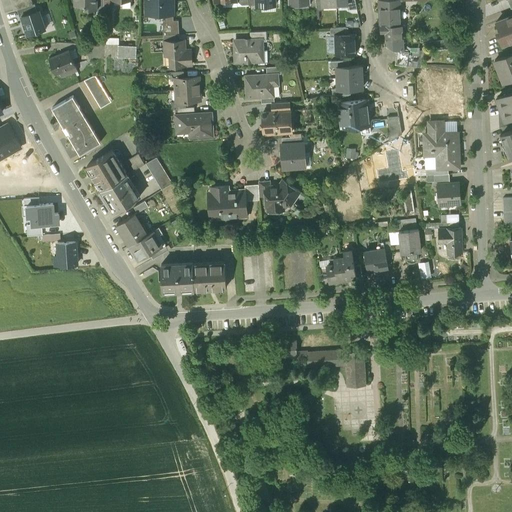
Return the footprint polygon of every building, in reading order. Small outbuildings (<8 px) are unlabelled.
[(31,0),(27,0),(14,4),(16,10),(33,4),(31,0)] [(73,0),(74,5),(85,5),(85,9),(96,9),(97,9),(97,0),(73,0)] [(172,0),(145,0),(146,14),(165,14),(173,14),(172,0)] [(321,0),(315,0),(316,11),(323,11),(323,5),(322,5),(321,0)] [(355,0),(346,0),(347,4),(348,9),(357,9),(355,0)] [(398,0),(380,0),(381,26),(386,26),(400,25),(398,0)] [(22,15),(36,11),(34,4),(17,9),(19,16),(22,15)] [(28,35),(45,29),(39,10),(36,11),(22,15),(28,35)] [(511,14),(497,20),(502,34),(499,35),(502,44),(511,40),(511,14)] [(165,20),(163,21),(163,35),(165,35),(179,34),(178,20),(165,20)] [(400,25),(386,26),(386,42),(387,43),(387,44),(388,45),(390,46),(396,47),(397,48),(402,49),(401,25),(400,25)] [(348,27),(330,28),(330,36),(335,36),(335,35),(348,34),(348,27)] [(348,34),(335,35),(335,36),(336,55),(355,54),(354,34),(348,34)] [(262,37),(250,38),(250,40),(236,40),(234,41),(234,42),(234,43),(234,53),(235,53),(235,62),(263,61),(262,38),(262,37)] [(165,41),(163,41),(164,56),(172,55),(172,63),(181,62),(181,66),(191,65),(190,50),(186,50),(183,47),(183,40),(179,40),(165,41)] [(136,46),(118,45),(118,57),(136,58),(136,46)] [(402,49),(397,48),(395,64),(407,66),(409,50),(402,49)] [(69,49),(49,57),(56,74),(61,73),(62,77),(78,71),(69,49)] [(419,51),(409,50),(407,66),(417,67),(419,51)] [(511,52),(494,59),(499,72),(500,71),(504,81),(511,78),(511,52)] [(280,66),(266,67),(266,74),(278,73),(278,74),(281,74),(280,66)] [(349,66),(336,67),(337,78),(362,77),(361,66),(349,66)] [(266,74),(244,75),(245,85),(247,85),(248,98),(261,97),(270,97),(270,96),(269,86),(279,85),(278,74),(278,73),(266,74)] [(110,101),(95,76),(93,76),(84,80),(100,107),(110,101)] [(183,78),(175,78),(176,90),(199,88),(199,77),(183,78)] [(362,77),(337,78),(337,89),(350,88),(362,88),(362,77)] [(279,85),(269,86),(270,96),(273,96),(279,96),(279,85)] [(199,88),(176,90),(176,102),(185,101),(200,100),(199,88)] [(511,91),(497,97),(505,119),(511,116),(511,91)] [(99,143),(71,97),(55,107),(58,113),(56,114),(77,148),(79,147),(82,153),(99,143)] [(367,100),(340,103),(342,129),(361,126),(361,123),(369,122),(367,100)] [(274,102),(272,102),(272,112),(290,111),(289,101),(274,102)] [(410,107),(397,108),(399,116),(402,134),(407,133),(405,122),(412,121),(410,107)] [(272,112),(262,113),(263,133),(294,131),(292,110),(290,111),(272,112)] [(194,113),(175,114),(176,127),(191,126),(192,137),(212,136),(211,122),(210,122),(210,112),(194,113)] [(399,116),(387,118),(389,142),(402,134),(399,116)] [(442,121),(429,122),(429,134),(443,133),(442,121)] [(0,126),(0,159),(22,147),(8,122),(0,126)] [(150,147),(138,126),(127,133),(140,153),(150,147)] [(511,129),(500,134),(509,157),(511,156),(511,129)] [(429,134),(424,134),(425,169),(449,168),(458,168),(458,151),(457,151),(456,133),(443,133),(429,134)] [(282,144),(281,144),(282,165),(292,165),(293,168),(303,167),(301,143),(282,144)] [(113,151),(87,166),(101,190),(127,175),(113,151)] [(138,154),(128,160),(134,171),(144,165),(138,154)] [(156,157),(146,164),(162,190),(172,184),(156,157)] [(448,174),(434,175),(434,186),(439,186),(438,184),(449,184),(448,174)] [(140,197),(127,175),(101,190),(114,213),(130,204),(129,203),(140,197)] [(270,180),(258,181),(258,182),(258,186),(259,197),(265,196),(265,193),(270,193),(270,186),(270,180)] [(270,186),(270,193),(265,193),(265,196),(266,207),(267,207),(273,207),(273,204),(281,203),(281,206),(283,206),(285,206),(286,207),(289,207),(299,192),(282,180),(278,185),(270,186)] [(449,184),(438,184),(439,186),(439,204),(459,203),(459,196),(459,188),(458,188),(458,183),(449,184)] [(244,190),(228,191),(228,186),(210,187),(212,211),(229,210),(229,218),(247,216),(246,201),(245,190),(244,190)] [(244,187),(244,190),(245,190),(246,201),(260,200),(259,197),(258,186),(244,187)] [(405,212),(414,211),(410,190),(401,191),(405,212)] [(511,197),(502,198),(503,211),(511,210),(511,197)] [(38,198),(23,199),(24,206),(25,206),(38,205),(38,198)] [(145,200),(134,207),(137,212),(148,206),(145,200)] [(281,203),(273,204),(273,207),(267,207),(267,210),(267,213),(283,212),(283,206),(281,206),(281,203)] [(53,204),(38,205),(25,206),(26,218),(30,218),(30,225),(41,224),(59,223),(58,213),(53,214),(53,204)] [(511,210),(503,211),(504,224),(511,223),(511,210)] [(147,234),(134,214),(117,224),(129,245),(147,234)] [(413,219),(399,221),(401,231),(415,230),(413,219)] [(391,222),(392,233),(399,232),(399,231),(401,231),(399,221),(391,222)] [(41,224),(30,225),(26,225),(27,236),(42,235),(41,224)] [(459,228),(438,229),(439,238),(447,238),(448,253),(462,253),(461,228),(459,228)] [(147,234),(129,245),(139,260),(153,252),(164,245),(165,244),(156,229),(147,234)] [(401,231),(399,231),(399,232),(400,240),(401,252),(405,252),(406,255),(406,257),(407,259),(408,261),(411,262),(413,261),(415,260),(416,258),(417,256),(416,250),(420,250),(420,244),(420,239),(419,239),(418,229),(415,230),(401,231)] [(389,233),(390,242),(400,240),(399,232),(392,233),(389,233)] [(54,257),(54,266),(77,264),(75,242),(57,244),(58,257),(54,257)] [(390,242),(383,243),(384,249),(386,260),(393,259),(390,242)] [(378,250),(364,252),(367,272),(388,269),(386,260),(384,249),(383,243),(377,244),(378,250)] [(164,245),(153,252),(156,257),(168,251),(164,245)] [(354,266),(351,250),(344,252),(344,257),(340,257),(344,279),(356,277),(354,266)] [(344,279),(340,257),(332,259),(329,262),(330,265),(326,266),(326,267),(328,279),(328,280),(338,278),(338,280),(344,279)] [(225,262),(193,264),(194,289),(202,289),(202,290),(218,289),(218,288),(226,288),(225,262)] [(428,262),(420,263),(422,277),(430,275),(428,262)] [(193,264),(160,266),(162,292),(177,292),(177,290),(180,290),(181,291),(194,291),(193,264)] [(360,265),(354,266),(356,277),(362,276),(360,265)] [(461,266),(457,271),(463,275),(466,269),(461,266)] [(272,358),(297,356),(297,352),(296,341),(271,342),(272,358)] [(345,349),(297,352),(297,356),(297,358),(308,358),(308,367),(345,365),(345,350),(345,349)] [(345,365),(346,384),(366,383),(364,349),(345,350),(345,365)]
